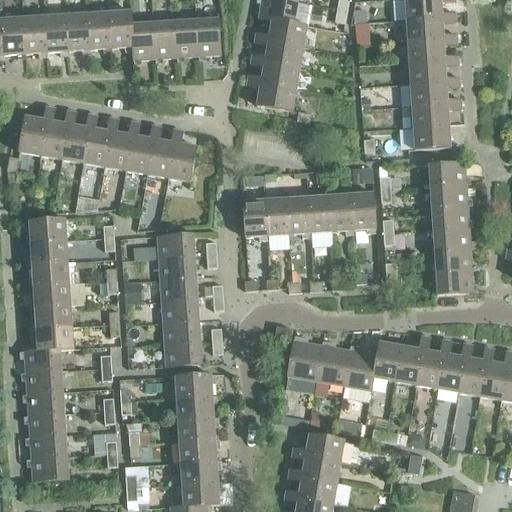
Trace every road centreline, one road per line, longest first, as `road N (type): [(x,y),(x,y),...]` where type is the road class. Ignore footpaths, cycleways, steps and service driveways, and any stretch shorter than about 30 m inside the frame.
road 1 (residential): [(245,369),(246,334),(257,315),(284,312),(304,325),(511,318)]
road 2 (residential): [(245,369),(249,511)]
